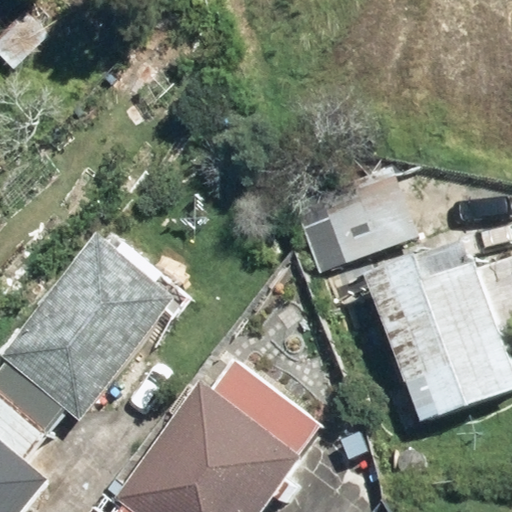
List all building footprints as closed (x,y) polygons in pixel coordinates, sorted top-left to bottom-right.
[(427,250),(406,170),(334,189),(356,270),(427,250)] [(209,301),(135,234),(21,360),(96,427),(209,301)] [(487,253),(390,279),(425,389),(450,383),(459,413),(511,398),(511,273),(510,266),(492,271),(487,253)] [(232,391),(220,382),(133,505),(143,511),(274,511),(333,429),(248,369),(232,391)] [(0,511),(39,511),(61,486),(0,437),(0,511)]
